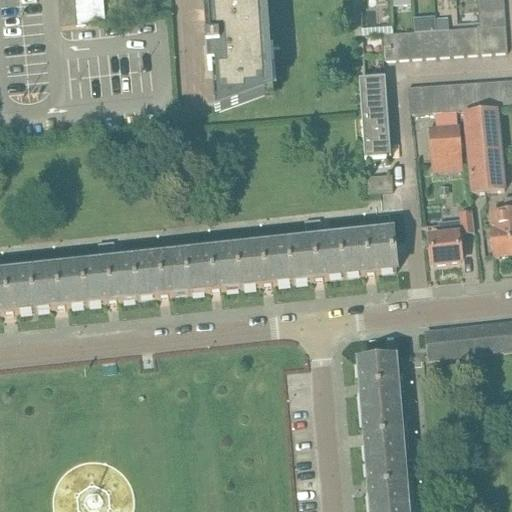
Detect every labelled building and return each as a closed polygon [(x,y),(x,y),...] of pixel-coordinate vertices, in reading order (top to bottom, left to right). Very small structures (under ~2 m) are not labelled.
[(102,0),(58,0),(61,31),(105,27),(102,0)] [(203,0),(206,45),(208,71),(212,70),(215,115),(274,94),(271,50),(279,50),(279,47),(278,47),(278,38),(270,39),(267,0),(203,0)] [(504,2),(477,4),(478,17),(505,16),(504,2)] [(505,16),(478,17),(479,30),(488,30),(506,29),(505,16)] [(447,20),(434,21),(435,33),(448,33),(447,20)] [(506,29),(488,30),(490,57),(507,55),(506,29)] [(488,30),(479,30),(475,31),(477,57),(490,57),(488,30)] [(475,31),(462,32),(463,58),(477,57),(475,31)] [(463,58),(462,32),(448,33),(450,59),(463,58)] [(437,60),(435,33),(422,34),(424,61),(437,60)] [(448,33),(435,33),(437,60),(450,59),(448,33)] [(422,34),(408,35),(410,62),(424,61),(422,34)] [(408,35),(395,36),(397,63),(410,62),(408,35)] [(382,37),(384,64),(397,63),(395,36),(382,37)] [(385,81),(365,82),(368,120),(362,121),(365,162),(390,161),(385,81)] [(511,110),(511,83),(502,84),(504,111),(511,110)] [(504,111),(502,84),(488,85),(490,112),(504,111)] [(488,85),(475,86),(477,112),(490,112),(488,85)] [(475,86),(461,87),(463,113),(477,112),(475,86)] [(463,113),(461,87),(448,88),(450,114),(463,113)] [(450,114),(448,88),(434,89),(436,115),(450,114)] [(423,116),(421,89),(408,90),(409,117),(423,116)] [(434,89),(421,89),(423,116),(436,115),(434,89)] [(504,193),(496,114),(464,117),(471,196),(504,193)] [(459,129),(428,131),(430,159),(461,157),(459,129)] [(392,178),(367,180),(368,196),(393,194),(392,178)] [(492,232),(493,240),(495,260),(511,258),(511,199),(503,201),(505,216),(491,218),(493,232),(492,232)] [(461,264),(458,237),(474,236),(472,215),(460,216),(460,223),(439,226),(440,238),(430,240),(433,267),(461,264)] [(289,246),(293,286),(345,280),(341,240),(322,242),(319,222),(304,224),(307,244),(289,246)] [(341,240),(345,280),(396,275),(392,235),(341,240)] [(82,268),(87,308),(138,303),(134,263),(115,265),(113,245),(98,246),(100,266),(82,268)] [(237,251),(242,292),(293,286),(289,246),(237,251)] [(186,257),(190,297),(242,292),(237,251),(186,257)] [(134,263),(138,303),(190,297),(186,257),(134,263)] [(30,274),(35,314),(87,308),(82,268),(30,274)] [(0,317),(35,314),(30,274),(0,277),(0,317)] [(511,348),(510,326),(496,328),(499,356),(511,354),(511,348)] [(496,328),(482,329),(485,357),(499,356),(496,328)] [(482,329),(468,331),(471,359),(485,357),(482,329)] [(471,359),(468,331),(454,332),(457,360),(471,359)] [(454,332),(440,334),(443,362),(457,360),(454,332)] [(443,362),(440,334),(426,335),(429,363),(443,362)] [(362,416),(400,413),(395,362),(358,366),(362,416)] [(404,463),(400,413),(362,416),(366,466),(404,463)] [(408,511),(404,463),(366,466),(370,511),(408,511)]
